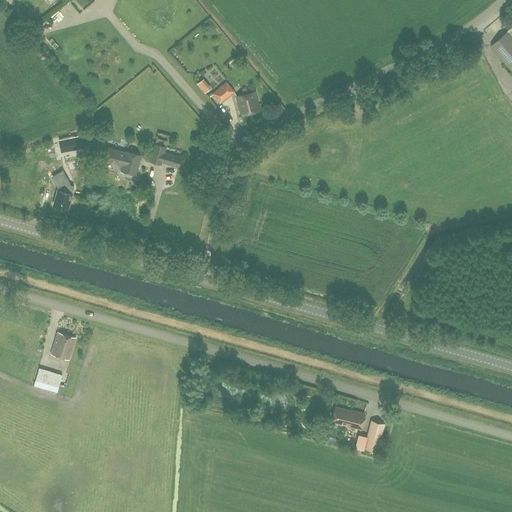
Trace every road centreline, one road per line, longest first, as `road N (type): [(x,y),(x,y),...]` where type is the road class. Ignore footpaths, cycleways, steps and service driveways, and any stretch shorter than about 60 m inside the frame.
road 1 (unclassified): [(511,437),(0,288)]
road 2 (unclassified): [(202,280),(240,150),(425,58),(503,0)]
road 3 (tertiary): [(511,367),(202,280)]
road 4 (tertiary): [(202,280),(0,219)]
road 5 (unknown): [(104,11),(240,150)]
